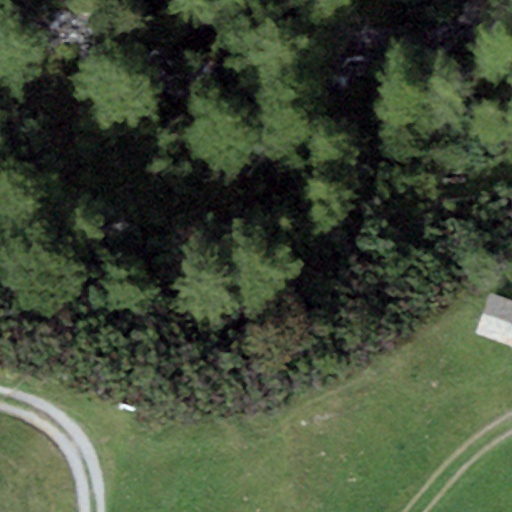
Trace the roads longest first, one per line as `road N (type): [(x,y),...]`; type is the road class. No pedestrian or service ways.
road 1 (track): [(100,511),(101,492),(69,437),(0,406)]
road 2 (track): [(511,429),(484,445),(425,511)]
